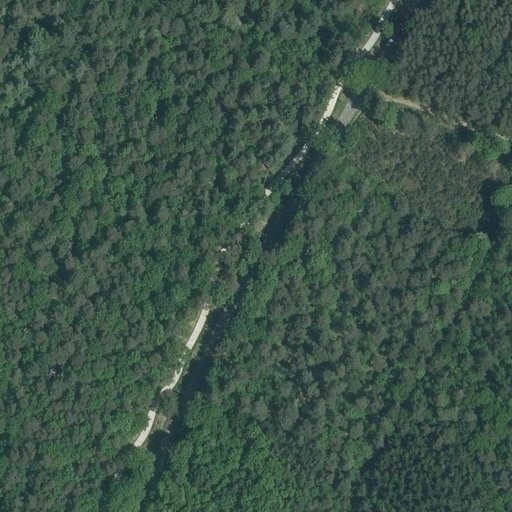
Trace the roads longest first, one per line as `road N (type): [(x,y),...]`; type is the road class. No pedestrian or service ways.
road 1 (tertiary): [(136,511),(264,248),(421,0)]
road 2 (unknown): [(102,0),(511,149)]
road 3 (unknown): [(511,182),(356,511)]
